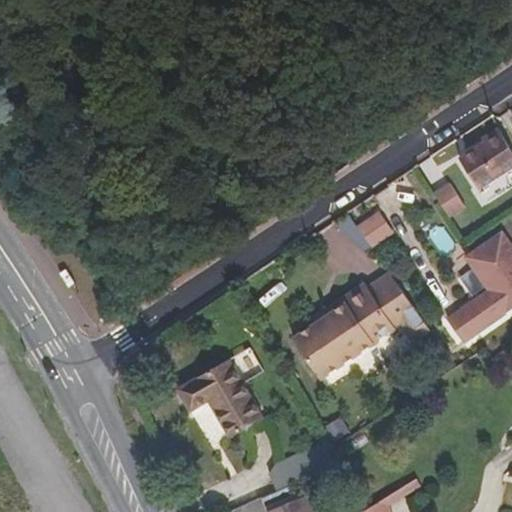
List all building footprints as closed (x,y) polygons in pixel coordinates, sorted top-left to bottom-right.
[(511,168),(511,149),(499,129),(482,140),(484,143),(460,159),(479,189),(511,168)] [(437,168),(456,156),(449,145),(430,157),(437,168)] [(435,192),(464,237),(479,227),(451,183),(435,192)] [(340,224),(361,256),(374,247),(372,244),(394,228),(383,213),(361,228),(353,216),(340,224)] [(437,256),(453,250),(444,224),(428,230),(437,256)] [(511,309),(511,243),(504,232),(474,253),(494,282),(489,285),(492,290),(450,319),(466,342),(511,309)] [(494,282),(474,253),(469,257),(489,285),(494,282)] [(314,326),(294,339),(321,379),(402,324),(419,312),(392,272),(369,288),(366,284),(311,321),(314,326)] [(431,331),(419,312),(402,324),(414,342),(431,331)] [(230,362),(179,390),(192,411),(209,402),(231,437),(263,419),(235,371),(256,358),(251,349),(230,362)] [(328,422),(334,439),(352,432),(346,416),(328,422)] [(270,476),(277,492),(338,465),(324,442),(275,464),(270,476)] [(417,480),(386,499),(389,506),(421,486),(417,480)] [(312,511),(306,497),(269,511),(268,511),(312,511)] [(390,511),(389,506),(386,499),(364,511),(390,511)]
